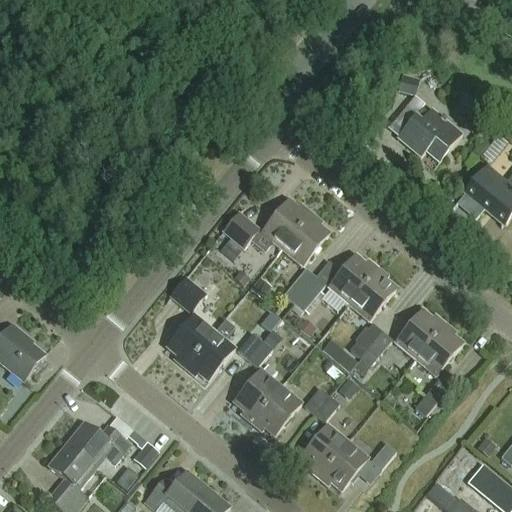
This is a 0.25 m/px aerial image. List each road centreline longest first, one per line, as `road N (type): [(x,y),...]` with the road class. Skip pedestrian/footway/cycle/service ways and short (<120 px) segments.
road 1 (residential): [(511,331),(276,133)]
road 2 (unclassified): [(102,358),(276,133)]
road 3 (residential): [(275,511),(102,358)]
road 4 (unclassified): [(276,133),(284,110),(366,0)]
road 5 (unclassified): [(0,476),(102,358)]
road 6 (residential): [(102,358),(0,268)]
